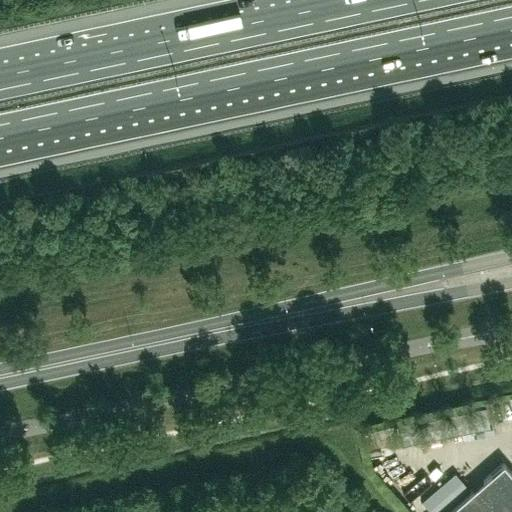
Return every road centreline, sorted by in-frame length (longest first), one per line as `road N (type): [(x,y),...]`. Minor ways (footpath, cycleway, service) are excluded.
road 1 (motorway): [(0,138),(511,30)]
road 2 (secondary): [(0,378),(511,273)]
road 3 (motorway): [(361,0),(0,76)]
